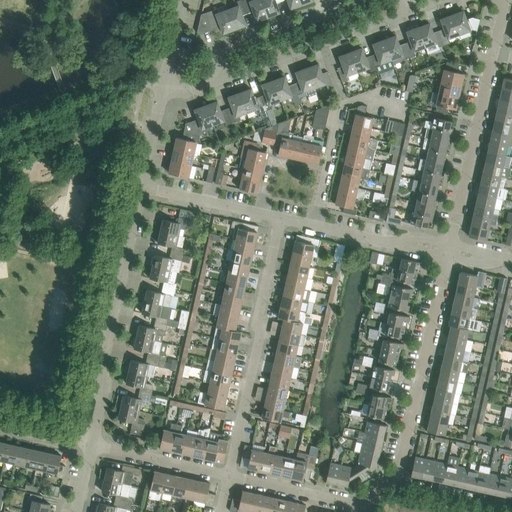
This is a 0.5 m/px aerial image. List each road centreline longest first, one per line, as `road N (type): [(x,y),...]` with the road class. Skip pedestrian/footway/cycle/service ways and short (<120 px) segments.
road 1 (residential): [(92,446),(140,187)]
road 2 (residential): [(227,477),(280,219)]
road 3 (residential): [(396,482),(450,251)]
road 4 (residential): [(215,81),(409,11)]
road 5 (residential): [(450,251),(493,56)]
road 6 (residential): [(312,226),(340,104),(363,96),(409,107)]
road 7 (residential): [(368,0),(228,48),(215,81)]
road 8 (residential): [(369,509),(227,477)]
road 9 (residential): [(450,251),(312,226)]
road 10 (residential): [(227,477),(92,446)]
road 11 (residential): [(260,214),(140,187)]
